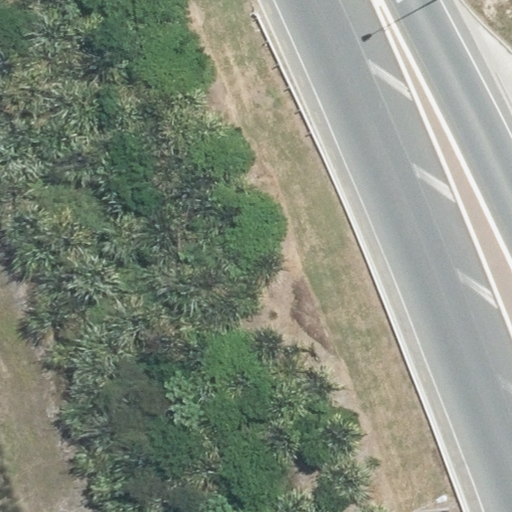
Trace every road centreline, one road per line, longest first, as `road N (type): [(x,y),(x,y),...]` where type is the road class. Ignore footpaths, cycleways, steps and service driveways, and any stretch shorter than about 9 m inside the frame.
road 1 (tertiary): [(511,482),(380,143),(339,0)]
road 2 (tertiary): [(433,0),(511,155)]
